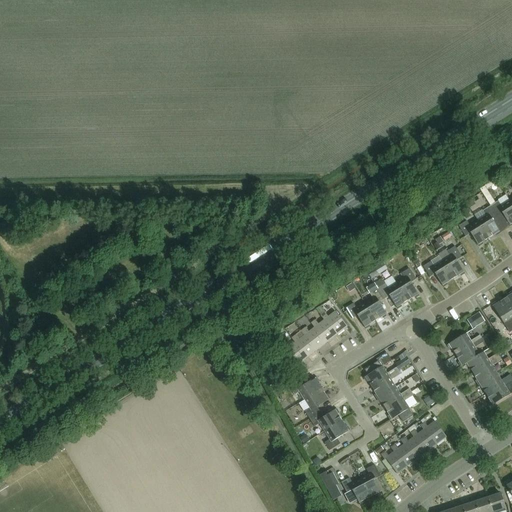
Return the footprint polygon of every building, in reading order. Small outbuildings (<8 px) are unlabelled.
[(485,186),(480,189),(491,206),(496,203),(487,190),(485,186)] [(511,223),(511,203),(511,201),(503,206),(499,201),(496,203),(491,206),(498,217),(503,214),(510,225),(511,223)] [(493,220),(498,217),(491,206),(483,211),(487,216),(479,221),(489,238),(500,231),(493,220)] [(489,238),(479,221),(471,226),(468,221),(459,226),(466,237),(471,233),(478,245),(489,238)] [(452,236),(449,232),(442,237),(445,241),(452,236)] [(451,257),(443,262),(454,279),(464,272),(457,261),(463,257),(456,246),(448,251),(451,257)] [(432,262),(424,267),(431,278),(436,274),(443,286),(454,279),(443,262),(435,267),(432,262)] [(372,279),(380,274),(376,267),(368,273),(372,279)] [(408,301),(419,294),(412,283),(417,280),(410,269),(402,274),(405,279),(397,284),(408,301)] [(408,301),(397,284),(389,289),(383,278),(375,283),(385,299),(390,296),(397,307),(408,301)] [(374,299),(365,304),(376,320),(387,314),(380,303),(385,299),(378,288),(370,293),(374,299)] [(511,331),(511,312),(504,300),(493,307),(510,333),(511,331)] [(354,303),(346,308),(353,319),(358,316),(365,327),(376,320),(365,304),(357,309),(354,303)] [(326,313),(322,316),(325,320),(326,319),(337,334),(348,326),(337,311),(329,317),(326,313)] [(472,329),(484,322),(479,313),(467,320),(472,329)] [(316,320),(312,324),(315,328),(316,327),(328,342),(337,334),(326,319),(325,320),(319,325),(316,320)] [(306,328),(302,331),(305,335),(307,334),(318,349),(328,342),(316,327),(315,328),(309,332),(306,328)] [(296,335),(292,338),(296,343),(297,342),(308,356),(318,349),(307,334),(305,335),(300,340),(296,335)] [(467,334),(450,344),(456,355),(482,339),(480,335),(471,341),(467,334)] [(482,339),(456,355),(463,366),(467,363),(480,355),(475,348),(485,342),(482,339)] [(287,342),(283,345),(287,350),(288,349),(299,363),(308,356),(297,342),(296,343),(290,347),(287,342)] [(480,355),(467,363),(473,373),(500,357),(498,354),(489,359),(484,352),(480,355)] [(500,357),(473,373),(480,384),(497,373),(493,366),(502,360),(500,357)] [(373,387),(399,371),(397,367),(388,373),(383,366),(379,361),(365,370),(369,375),(366,377),(373,387)] [(379,398),(396,387),(392,380),(401,374),(399,371),(373,387),(379,398)] [(415,389),(426,381),(419,372),(408,380),(415,389)] [(497,373),(480,384),(487,394),(511,378),(511,375),(511,374),(502,380),(497,373)] [(301,380),(290,387),(295,395),(300,391),(305,399),(322,389),(315,378),(304,385),(301,380)] [(511,378),(487,394),(493,405),(510,394),(506,387),(511,382),(511,378)] [(386,408),(412,392),(410,389),(401,394),(396,387),(379,398),(386,408)] [(310,418),(320,412),(317,407),(329,399),(322,389),(305,399),(310,407),(305,411),(310,418)] [(386,408),(393,419),(399,415),(403,422),(414,415),(409,409),(410,408),(405,401),(414,395),(412,392),(386,408)] [(289,409),(295,422),(307,417),(301,403),(289,409)] [(320,412),(310,418),(315,426),(320,423),(325,431),(342,420),(335,410),(324,417),(320,412)] [(330,439),(325,442),(330,450),(340,443),(337,438),(348,431),(342,420),(325,431),(330,439)] [(424,423),(420,426),(424,430),(425,429),(436,444),(446,437),(435,421),(428,427),(424,423)] [(415,430),(410,433),(413,437),(415,436),(426,452),(436,444),(425,429),(424,430),(418,434),(415,430)] [(405,437),(401,440),(404,444),(405,444),(416,459),(426,452),(415,436),(413,437),(408,441),(405,437)] [(395,444),(391,447),(394,452),(395,451),(407,466),(416,459),(405,444),(404,444),(398,449),(395,444)] [(377,455),(384,450),(381,446),(375,452),(377,455)] [(385,452),(382,454),(385,458),(386,457),(398,473),(407,466),(395,451),(394,452),(388,456),(385,452)] [(370,474),(361,478),(371,496),(382,490),(376,479),(381,476),(375,464),(367,469),(370,474)] [(321,474),(328,489),(339,484),(333,472),(329,474),(328,471),(321,474)] [(353,483),(350,477),(342,482),(348,493),(346,494),(351,503),(358,499),(360,502),(371,496),(361,478),(353,483)] [(492,511),(494,511),(505,508),(500,493),(493,495),(492,493),(486,495),(487,497),(492,511)] [(477,511),(492,511),(487,497),(480,500),(479,497),(473,499),(474,502),(477,511)] [(463,511),(477,511),(474,502),(467,504),(466,502),(461,504),(461,506),(462,506),(463,511)]
